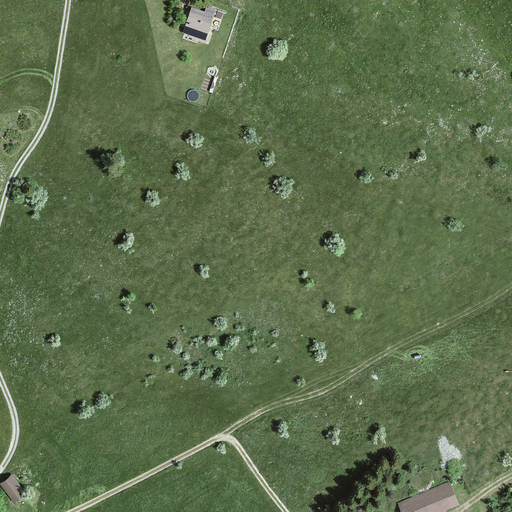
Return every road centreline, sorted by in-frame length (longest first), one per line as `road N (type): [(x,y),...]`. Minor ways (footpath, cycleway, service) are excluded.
road 1 (track): [(220,434),(250,414),(327,388),(511,283)]
road 2 (track): [(65,511),(220,434),(239,445),(286,511)]
road 3 (track): [(0,216),(9,181),(52,101),(68,0)]
